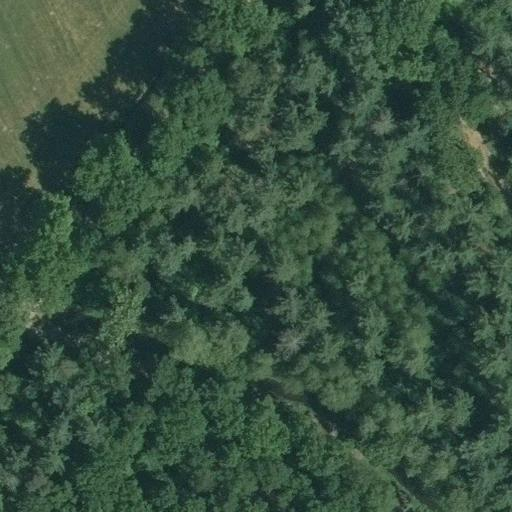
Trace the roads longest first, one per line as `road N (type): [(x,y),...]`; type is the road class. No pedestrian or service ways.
road 1 (track): [(18,317),(277,409),(416,511)]
road 2 (track): [(0,342),(251,0)]
road 3 (track): [(378,0),(511,217)]
